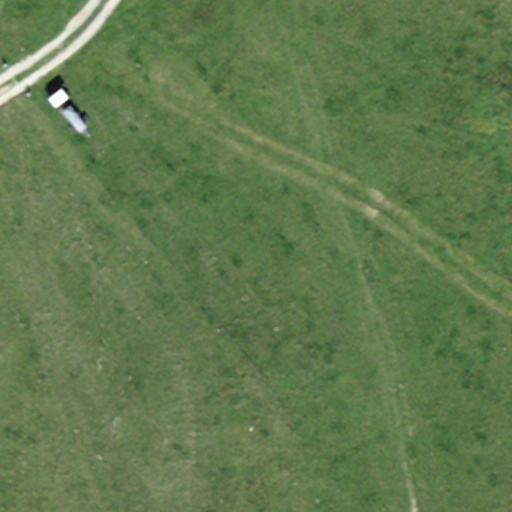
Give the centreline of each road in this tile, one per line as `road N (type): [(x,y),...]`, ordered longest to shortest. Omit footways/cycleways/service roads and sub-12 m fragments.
road 1 (track): [(378,203),(52,58)]
road 2 (track): [(511,300),(378,203)]
road 3 (track): [(118,0),(0,105)]
